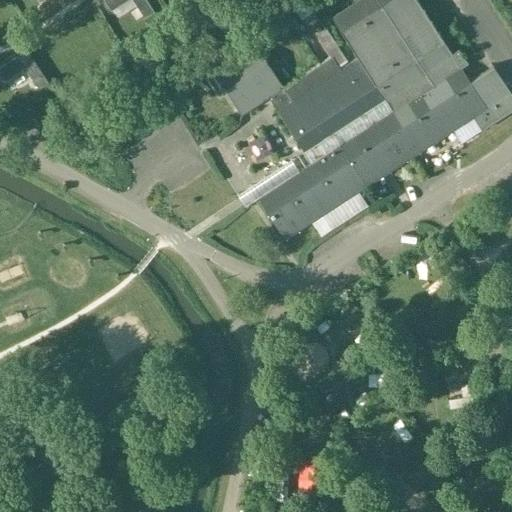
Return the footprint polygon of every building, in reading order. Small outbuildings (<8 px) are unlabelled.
[(153,12),(149,6),(145,0),(103,0),(110,10),(124,0),(132,0),(144,17),(153,12)] [(256,46),(214,73),(241,114),(268,97),(303,151),(384,98),(392,110),(257,198),(284,239),(472,117),(481,130),(511,108),(511,96),(492,65),(468,81),(460,68),(466,63),(457,49),(451,54),(416,0),(356,0),(331,17),(357,56),(290,100),(256,46)] [(308,35),(325,64),(337,57),(320,28),(308,35)] [(47,83),(42,75),(25,50),(0,66),(0,74),(3,79),(24,66),(38,88),(47,83)] [(87,155),(94,142),(82,135),(75,148),(87,155)] [(395,463),(399,473),(417,466),(414,456),(395,463)] [(493,509),(495,511),(511,511),(511,508),(505,500),(493,509)]
